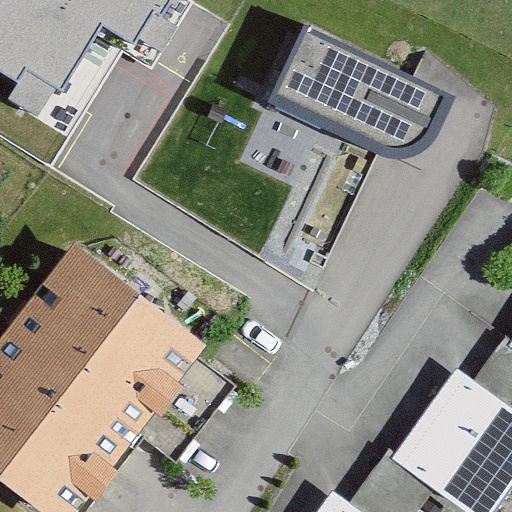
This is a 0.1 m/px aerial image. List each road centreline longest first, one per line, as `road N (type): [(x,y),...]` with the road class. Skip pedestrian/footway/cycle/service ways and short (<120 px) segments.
road 1 (unknown): [(304,382),(410,280),(481,182)]
road 2 (residential): [(215,511),(242,472),(300,429),(304,382),(279,362)]
